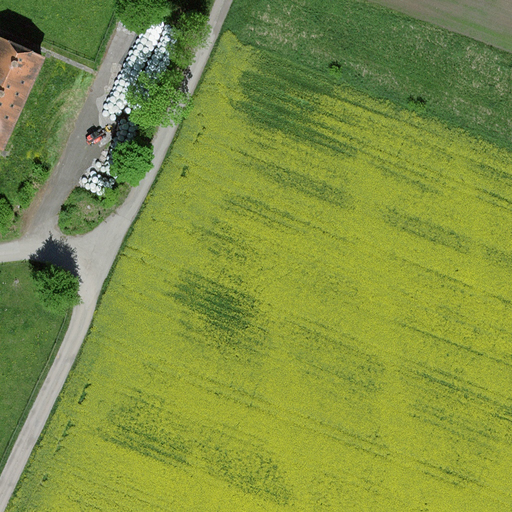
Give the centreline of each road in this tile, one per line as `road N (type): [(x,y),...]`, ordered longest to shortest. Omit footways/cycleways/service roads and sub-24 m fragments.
road 1 (track): [(222,0),(0,504)]
road 2 (unclassified): [(119,240),(0,256)]
